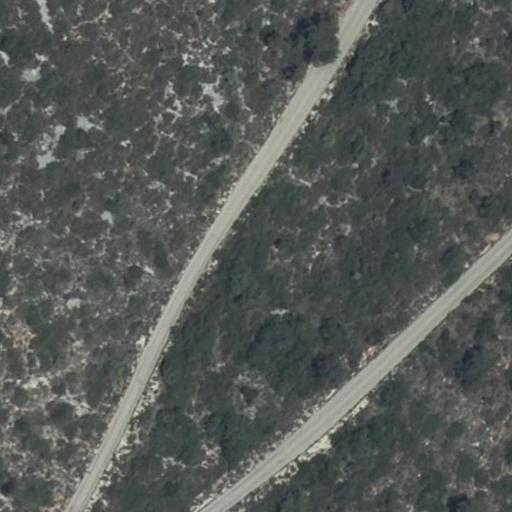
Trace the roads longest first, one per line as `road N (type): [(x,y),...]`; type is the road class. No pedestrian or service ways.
road 1 (unclassified): [(73,511),(182,295),(379,0)]
road 2 (unclassified): [(511,232),(262,491),(232,511)]
